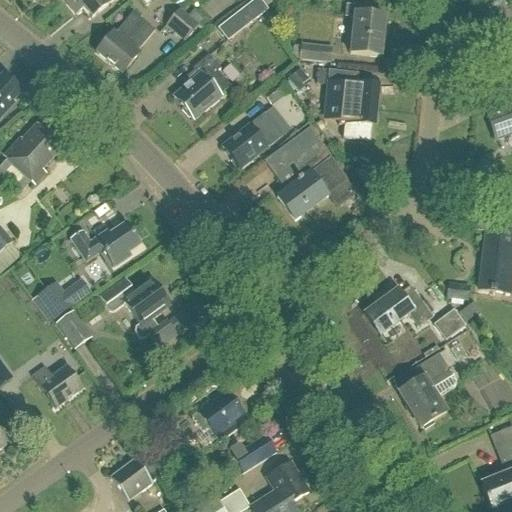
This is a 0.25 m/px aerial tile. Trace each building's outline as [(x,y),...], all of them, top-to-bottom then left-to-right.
[(61,0),(76,18),(83,12),(90,6),(98,16),(117,0),(61,0)] [(141,0),(150,9),(159,0),(141,0)] [(267,12),(258,1),(217,32),(226,43),(267,12)] [(368,10),(344,7),(343,19),(353,20),(349,56),(379,59),(384,18),(367,16),(368,10)] [(179,11),(165,29),(184,45),(198,26),(179,11)] [(136,30),(126,22),(114,37),(112,35),(95,56),(121,77),(139,56),(136,54),(153,34),(141,24),(136,30)] [(484,32),(497,62),(511,55),(511,41),(504,23),(484,32)] [(331,51),(292,48),(291,61),(330,64),(331,51)] [(220,73),(208,60),(194,72),(196,74),(184,85),(188,89),(173,102),(192,123),(208,110),(210,112),(219,105),(217,102),(218,101),(216,98),(227,89),(216,77),(220,73)] [(301,67),(287,77),(299,95),(314,84),(301,67)] [(357,76),(328,73),(325,91),(340,93),(337,127),(344,128),(345,125),(372,128),(376,90),(356,88),(357,76)] [(380,87),(393,89),(395,74),(382,73),(380,87)] [(0,121),(15,106),(13,104),(21,96),(4,80),(0,80),(0,121)] [(286,94),(278,84),(261,97),(269,108),(286,94)] [(511,104),(485,115),(495,142),(511,135),(511,104)] [(275,134),(263,119),(222,151),(239,174),(286,138),(280,130),(275,134)] [(70,142),(46,120),(38,129),(35,127),(21,142),(20,141),(2,160),(33,188),(44,176),(41,173),(70,142)] [(337,170),(322,151),(279,184),(285,192),(276,199),(295,224),(328,198),(310,175),(319,168),(326,178),(337,170)] [(494,166),(472,164),(470,189),(492,191),(494,166)] [(511,224),(473,221),(472,235),(483,237),(477,293),(508,296),(511,263),(511,254),(510,254),(511,240),(511,239),(511,224)] [(69,242),(85,265),(102,254),(113,270),(129,259),(126,255),(139,247),(125,226),(108,237),(105,234),(88,245),(81,234),(69,242)] [(0,255),(11,245),(0,232),(0,255)] [(133,296),(124,283),(98,302),(107,315),(112,315),(122,308),(137,328),(133,331),(132,336),(136,342),(142,342),(157,331),(151,321),(169,308),(150,283),(133,296)] [(72,308),(55,285),(32,302),(49,325),(72,308)] [(469,290),(448,287),(446,301),(467,304),(469,290)] [(431,323),(412,295),(400,302),(396,295),(364,316),(379,339),(407,320),(416,332),(431,323)] [(91,339),(72,314),(54,327),(74,353),(91,339)] [(189,326),(182,315),(167,325),(174,336),(189,326)] [(166,325),(146,339),(156,353),(176,339),(166,325)] [(452,365),(444,353),(413,374),(419,384),(398,398),(420,433),(446,416),(435,398),(451,388),(453,381),(445,369),(452,365)] [(81,392),(65,370),(51,381),(43,370),(31,380),(55,412),(81,392)] [(242,420),(224,395),(196,415),(196,416),(191,420),(191,422),(200,435),(202,436),(207,432),(214,441),(242,420)] [(264,426),(276,418),(269,408),(257,416),(264,426)] [(511,435),(510,430),(487,440),(490,448),(492,452),(511,443),(511,435)] [(274,456),(265,441),(232,462),(241,477),(274,456)] [(163,478),(146,456),(135,464),(134,462),(109,481),(128,506),(153,488),(152,486),(163,478)] [(511,456),(496,463),(502,478),(479,487),(489,511),(490,511),(511,503),(511,456)] [(283,511),(293,505),(306,497),(289,468),(266,482),(273,494),(248,510),(249,511),(283,511)] [(221,511),(213,501),(197,511),(221,511)]
